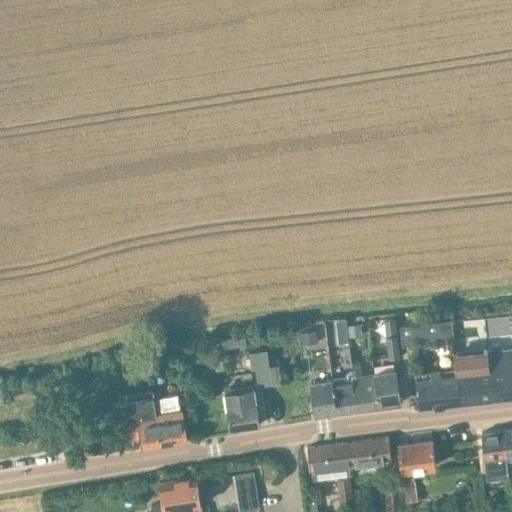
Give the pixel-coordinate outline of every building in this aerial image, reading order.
[(451,319),(399,326),(401,346),(453,339),(452,332),(451,321),(451,319)] [(348,326),(349,338),(362,336),(360,324),(348,326)] [(300,343),(320,340),(318,328),(298,331),(300,343)] [(337,336),(337,339),(337,343),(348,342),(347,334),(337,336)] [(388,361),(400,360),(398,336),(386,337),(388,361)] [(244,337),(221,339),(222,349),(245,346),(244,337)] [(455,373),(450,374),(453,394),(454,403),(493,399),(511,396),(511,346),(487,350),(487,348),(452,352),(455,373)] [(148,365),(163,364),(161,349),(146,351),(148,361),(148,365)] [(266,349),(248,352),(251,369),(255,369),(257,387),(271,385),(268,365),(266,349)] [(357,350),(348,351),(350,364),(359,362),(357,350)] [(222,358),(213,359),(215,374),(224,372),(222,358)] [(378,405),(374,372),(361,374),(359,362),(350,364),(351,371),(357,408),(378,405)] [(428,375),(413,377),(416,407),(454,403),(453,394),(450,374),(440,375),(440,368),(427,370),(428,375)] [(374,372),(378,405),(400,402),(395,369),(374,372)] [(334,412),(357,408),(351,371),(347,372),(347,377),(330,379),(334,412)] [(313,415),(334,412),(330,379),(309,382),(313,415)] [(259,425),(253,387),(223,392),(227,413),(221,414),(222,422),(228,421),(229,430),(259,425)] [(156,417),(160,445),(186,441),(181,409),(165,411),(163,395),(152,397),(155,416),(156,417)] [(141,448),(160,445),(156,417),(155,416),(152,397),(125,400),(131,439),(139,437),(141,448)] [(61,409),(61,404),(47,406),(47,410),(49,417),(49,422),(51,429),(76,425),(73,407),(61,409)] [(44,410),(37,412),(39,424),(47,422),(49,422),(49,417),(47,410),(44,410)] [(506,455),(511,454),(511,428),(502,430),(506,463),(508,463),(506,455)] [(486,466),(506,463),(502,430),(481,433),(486,466)] [(388,436),(348,441),(350,464),(390,460),(388,436)] [(414,442),(397,445),(401,470),(418,467),(435,465),(431,439),(414,442)] [(348,441),(307,446),(307,450),(310,469),(311,469),(313,480),(350,475),(348,465),(350,464),(348,441)] [(253,472),(233,475),(239,510),(258,507),(253,472)] [(152,511),(202,511),(196,473),(157,480),(161,503),(151,505),(152,511)] [(341,509),(355,507),(351,478),(337,480),(341,509)] [(405,502),(417,500),(414,480),(402,482),(405,502)] [(385,511),(402,511),(400,486),(383,488),(385,511)]
